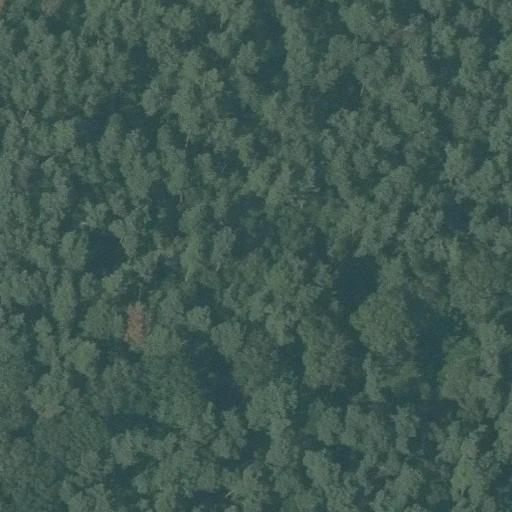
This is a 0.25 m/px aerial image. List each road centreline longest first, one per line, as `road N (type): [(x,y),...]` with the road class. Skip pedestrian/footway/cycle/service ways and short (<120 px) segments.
road 1 (track): [(154,0),(145,511)]
road 2 (track): [(143,447),(373,386),(511,338)]
